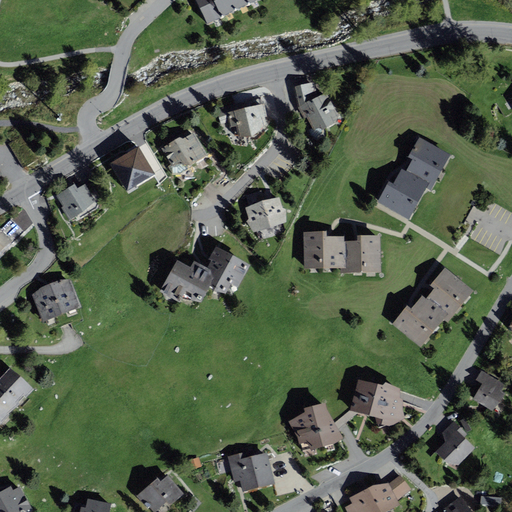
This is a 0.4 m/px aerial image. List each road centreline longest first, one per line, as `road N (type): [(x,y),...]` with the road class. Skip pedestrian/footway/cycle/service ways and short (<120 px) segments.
road 1 (secondary): [(99,147),(177,103),(248,78),(443,34),(511,35)]
road 2 (residential): [(511,286),(436,410),(409,437),(282,511)]
road 3 (residential): [(99,147),(88,114),(112,93),(132,29),(165,0)]
road 4 (residential): [(0,296),(46,252),(24,191)]
road 5 (track): [(121,50),(0,63)]
